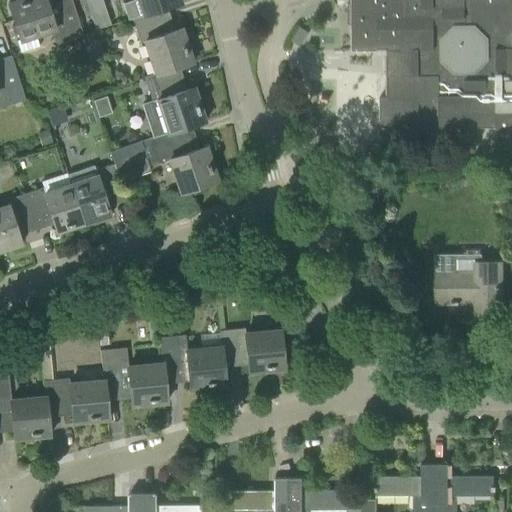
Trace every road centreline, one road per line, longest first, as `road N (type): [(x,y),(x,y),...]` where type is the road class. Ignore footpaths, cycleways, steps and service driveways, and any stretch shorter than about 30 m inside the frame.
road 1 (residential): [(16,511),(37,482),(290,408),(354,398)]
road 2 (residential): [(0,299),(269,210)]
road 3 (residential): [(269,210),(265,152),(226,0)]
road 4 (residential): [(354,398),(269,210)]
road 5 (residential): [(354,398),(511,398)]
